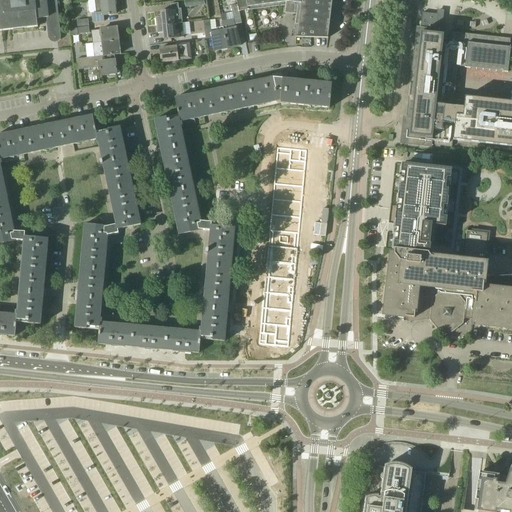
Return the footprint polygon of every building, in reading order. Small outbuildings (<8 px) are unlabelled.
[(49,17),(46,0),(0,0),(0,31),(14,29),(14,31),(23,30),(23,28),(38,27),(37,19),(49,17)] [(104,21),(104,16),(116,14),(114,0),(97,0),(95,0),(96,6),(97,14),(92,14),(93,22),(104,21)] [(236,0),(238,4),(239,12),(249,10),(248,7),(288,2),(301,4),(297,37),(296,37),(328,38),(332,0),(236,0)] [(454,11),(455,0),(423,0),(421,29),(425,30),(423,46),(416,45),(412,78),(417,79),(414,105),(412,104),(411,109),(413,109),(412,119),(404,118),(402,143),(430,146),(430,145),(436,145),(435,147),(444,148),(444,146),(452,147),(453,140),(511,146),(511,103),(465,98),(464,108),(453,107),(457,66),(465,67),(465,68),(508,72),(511,47),(510,47),(511,39),(451,32),(450,42),(440,41),(443,16),(454,17),(454,11)] [(242,23),(239,12),(238,4),(232,6),(233,12),(232,12),(232,13),(226,14),(228,20),(222,21),(223,27),(227,49),(228,49),(227,47),(233,45),(234,47),(240,46),(236,28),(235,25),(242,23)] [(156,18),(157,26),(174,24),(176,24),(182,23),(181,11),(179,9),(161,11),(161,18),(156,18)] [(206,33),(211,32),(211,28),(216,28),(216,19),(205,20),(206,33)] [(174,24),(157,26),(158,34),(163,33),(164,40),(179,38),(178,31),(177,31),(176,24),(174,24)] [(78,32),(78,35),(90,33),(89,27),(71,29),(71,33),(78,32)] [(103,43),(119,41),(119,40),(119,34),(118,34),(117,27),(101,29),(101,30),(91,31),(92,37),(102,36),(103,43)] [(227,49),(223,27),(220,28),(220,31),(211,33),(215,51),(215,49),(221,48),(221,50),(227,48),(227,49)] [(84,58),(115,55),(120,54),(120,48),(120,41),(119,42),(119,41),(103,43),(93,44),(93,51),(86,52),(87,53),(84,54),(84,58)] [(175,45),(176,47),(160,49),(162,63),(191,59),(189,43),(175,45)] [(99,65),(100,73),(101,76),(117,74),(115,55),(84,58),(77,59),(79,73),(79,68),(99,65)] [(297,105),(306,106),(311,107),(313,107),(315,107),(320,108),(329,108),(332,84),(320,83),(318,83),(316,83),(299,81),(287,80),(283,80),(283,79),(281,74),(281,73),(273,75),(273,78),(278,101),(280,101),(281,101),(282,106),(288,104),(297,105)] [(229,112),(231,111),(237,110),(253,106),(254,106),(260,105),(263,105),(264,105),(266,104),(269,103),(278,101),(273,78),(261,80),(228,87),(227,87),(224,88),(221,88),(221,89),(187,96),(175,98),(175,99),(178,115),(179,118),(180,122),(181,122),(189,120),(192,120),(195,119),(198,118),(205,117),(221,113),(227,112),(229,112)] [(0,135),(0,159),(1,160),(9,158),(12,157),(14,157),(18,156),(24,155),(41,151),(47,150),(49,149),(50,149),(56,148),(57,148),(73,144),(79,143),(83,142),(86,142),(88,141),(96,140),(98,139),(97,135),(96,132),(93,116),(81,118),(47,125),(44,125),(40,126),(40,127),(7,134),(0,135)] [(163,159),(164,163),(164,164),(167,178),(170,192),(173,206),(176,221),(179,235),(203,231),(210,231),(211,231),(211,226),(212,223),(201,222),(200,216),(197,202),(194,187),(191,173),(188,158),(184,144),(182,130),(181,130),(181,126),(182,126),(181,122),(180,122),(179,118),(167,120),(167,117),(155,120),(158,134),(159,143),(160,147),(161,149),(161,150),(162,156),(163,159)] [(132,183),(129,169),(128,165),(128,163),(127,157),(126,157),(126,155),(123,141),(122,139),(122,138),(120,127),(108,130),(109,132),(97,135),(98,139),(96,140),(97,144),(99,144),(99,146),(99,147),(102,160),(103,161),(100,161),(101,165),(103,164),(105,174),(108,188),(111,202),(114,216),(116,225),(117,225),(118,230),(133,227),(141,225),(138,211),(135,197),(132,183)] [(259,345),(289,348),(307,151),(277,148),(259,345)] [(0,244),(16,241),(24,241),(25,241),(25,237),(25,232),(14,232),(13,226),(10,211),(7,197),(4,182),(1,167),(0,164),(2,164),(1,160),(0,159),(0,244)] [(402,165),(394,248),(428,251),(431,225),(461,229),(467,174),(402,165)] [(78,298),(78,300),(77,305),(76,313),(76,316),(75,328),(87,329),(87,326),(100,327),(100,323),(101,323),(102,319),(100,318),(101,315),(102,301),(103,286),(105,271),(106,256),(107,241),(108,236),(110,235),(117,234),(119,233),(118,230),(117,225),(116,225),(109,227),(103,226),(85,224),(83,239),(82,254),(80,269),(79,280),(79,284),(79,288),(78,291),(78,297),(78,298)] [(233,242),(235,228),(212,226),(211,226),(211,231),(210,231),(209,240),(209,250),(206,250),(206,253),(208,254),(207,268),(206,283),(204,297),(203,311),(202,325),(202,326),(202,328),(200,328),(200,332),(201,332),(201,337),(213,338),(213,340),(225,342),(226,330),(226,327),(227,313),(227,312),(227,311),(228,311),(228,305),(228,302),(228,299),(230,285),(231,271),(232,256),(233,242)] [(384,315),(397,316),(398,318),(403,318),(405,317),(414,318),(418,286),(420,286),(425,293),(423,313),(430,314),(429,320),(438,331),(452,332),(463,324),(464,318),(473,320),(473,325),(511,329),(511,290),(483,288),(486,263),(480,263),(481,254),(485,254),(488,233),(467,231),(464,261),(431,257),(429,254),(429,253),(395,249),(394,254),(391,254),(391,256),(389,258),(388,263),(390,265),(388,278),(387,279),(386,285),(387,286),(386,299),(384,300),(384,306),(385,308),(384,315)] [(46,268),(47,253),(48,239),(25,237),(25,241),(24,241),(23,251),(22,265),(21,279),(19,294),(18,307),(18,308),(18,311),(16,311),(16,315),(17,315),(17,320),(29,321),(29,324),(41,325),(42,313),(42,310),(43,297),(43,296),(43,294),(44,294),(44,288),(44,287),(44,282),(46,268)] [(16,315),(0,313),(0,336),(1,336),(2,336),(2,335),(8,336),(15,336),(17,322),(17,320),(17,315),(16,315)] [(172,352),(173,352),(173,351),(179,352),(178,352),(179,353),(184,353),(185,353),(186,353),(186,352),(199,353),(201,339),(201,337),(201,332),(200,332),(186,331),(178,330),(175,330),(175,329),(171,329),(168,329),(161,328),(160,328),(157,328),(156,328),(145,327),(141,326),(138,326),(136,326),(126,325),(123,325),(117,324),(101,323),(100,323),(100,327),(99,330),(98,344),(104,345),(106,345),(112,345),(111,346),(112,346),(115,347),(118,347),(119,347),(119,346),(124,346),(124,347),(125,348),(125,346),(130,347),(132,347),(136,347),(139,348),(139,349),(140,349),(140,348),(145,348),(145,349),(146,349),(152,350),(152,349),(154,349),(158,349),(158,351),(158,350),(165,350),(165,351),(166,350),(167,350),(169,351),(173,351),(172,352)] [(370,465),(370,466),(363,511),(420,511),(426,474),(412,471),(412,469),(409,467),(406,465),(403,464),(399,463),(395,463),(392,463),(388,464),(385,465),(385,467),(370,465)] [(511,511),(511,471),(509,471),(505,483),(498,482),(499,476),(479,473),(477,482),(482,483),(481,493),(476,492),(475,501),(479,502),(478,511),(469,511),(458,509),(457,511),(511,511)]
